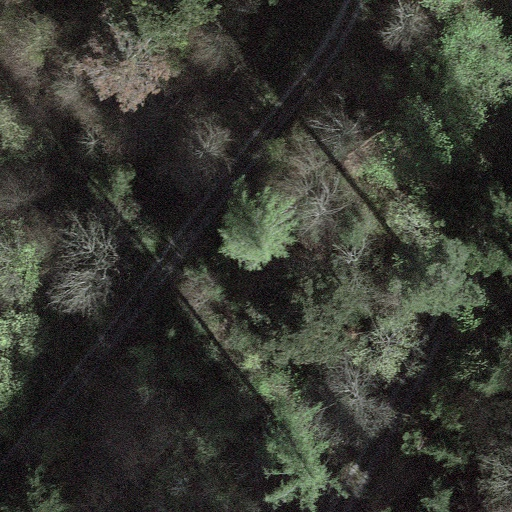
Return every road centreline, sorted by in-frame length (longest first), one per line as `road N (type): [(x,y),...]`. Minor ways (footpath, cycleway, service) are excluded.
road 1 (track): [(345,0),(0,480)]
road 2 (track): [(511,191),(337,511)]
